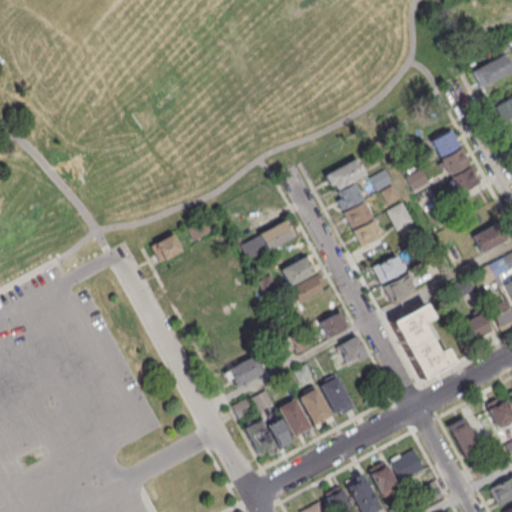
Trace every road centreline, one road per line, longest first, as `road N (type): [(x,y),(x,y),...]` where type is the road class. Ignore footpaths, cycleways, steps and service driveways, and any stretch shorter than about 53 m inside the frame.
road 1 (residential): [(251,496),(511,353)]
road 2 (residential): [(251,496),(121,260)]
road 3 (residential): [(413,407),(285,171)]
road 4 (residential): [(511,201),(448,83)]
